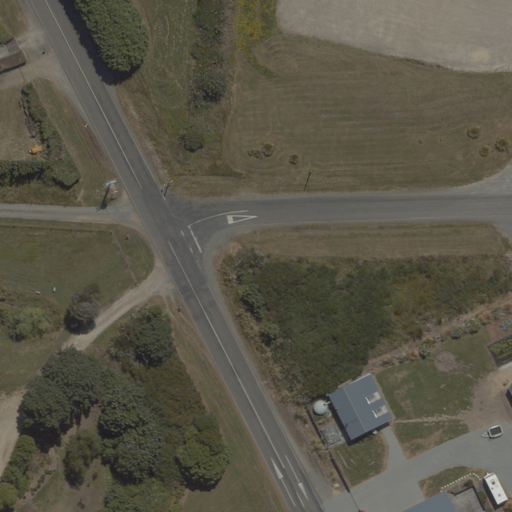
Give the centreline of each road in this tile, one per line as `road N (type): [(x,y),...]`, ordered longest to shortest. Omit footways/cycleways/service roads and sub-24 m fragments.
road 1 (residential): [(160,226),(249,210),(511,199)]
road 2 (tertiary): [(160,226),(306,511)]
road 3 (tertiary): [(44,0),(160,226)]
road 4 (residential): [(160,226),(115,215),(0,211)]
